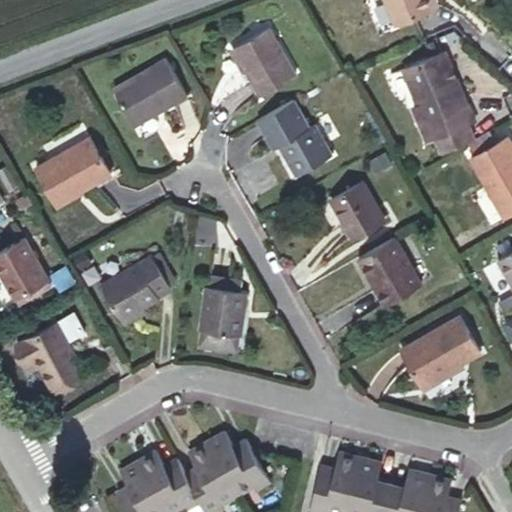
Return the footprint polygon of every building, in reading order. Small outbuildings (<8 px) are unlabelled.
[(433,3),(432,0),(386,0),(396,21),(433,3)] [(232,51),(258,100),(296,80),(269,31),(232,51)] [(413,108),(425,140),(433,137),(467,123),(475,120),(468,104),(465,105),(444,52),(402,68),(417,106),(413,108)] [(110,89),(132,126),(185,94),(163,58),(110,89)] [(308,131),(292,104),(262,121),(257,124),(274,152),(281,147),(287,156),(283,158),(296,181),(333,161),(313,128),(308,131)] [(433,137),(439,151),(472,137),(467,123),(433,137)] [(511,148),(507,140),(469,161),(501,218),(511,211),(511,148)] [(54,207),(82,193),(112,176),(92,141),(36,173),(54,207)] [(331,204),(353,243),(386,224),(363,185),(331,204)] [(83,196),(82,193),(54,207),(56,211),(83,196)] [(0,250),(0,287),(9,302),(46,281),(21,238),(0,250)] [(396,240),(359,262),(386,310),(424,288),(396,240)] [(158,252),(152,255),(169,288),(176,284),(158,252)] [(511,254),(498,262),(511,286),(511,254)] [(118,323),(123,320),(145,308),(158,301),(156,298),(170,290),(169,288),(152,255),(97,285),(118,323)] [(208,278),(207,289),(238,293),(240,283),(208,278)] [(46,281),(9,302),(12,309),(50,288),(46,281)] [(238,293),(207,289),(204,288),(198,332),(200,333),(225,336),(240,338),(246,295),(238,293)] [(145,308),(123,320),(125,324),(147,312),(145,308)] [(69,313),(52,323),(64,343),(80,333),(69,313)] [(404,352),(425,390),(464,367),(485,355),(463,318),(404,352)] [(52,323),(16,343),(28,365),(33,362),(48,388),(62,379),(79,369),(64,343),(52,323)] [(225,336),(200,333),(198,348),(201,352),(219,354),(223,351),(225,336)] [(28,365),(16,343),(11,346),(23,368),(28,365)] [(464,367),(425,390),(427,393),(466,371),(464,367)] [(65,386),(62,379),(48,388),(51,394),(65,386)] [(142,505),(130,511),(181,511),(189,508),(191,511),(195,511),(209,504),(213,511),(228,511),(234,509),(231,503),(266,484),(269,489),(285,480),(270,451),(254,461),(249,452),(237,430),(201,450),(213,471),(218,480),(202,490),(197,481),(194,475),(177,486),(172,476),(161,456),(125,475),(137,496),(142,505)] [(254,461),(270,451),(265,443),(249,452),(254,461)] [(373,493),(375,483),(381,460),(342,450),(336,473),(333,483),(315,478),(307,510),(316,511),(326,511),(328,509),(339,511),(448,511),(451,503),(457,479),(417,470),(411,492),(409,502),(373,493)] [(189,467),(172,476),(177,486),(194,475),(189,467)] [(333,483),(336,473),(318,468),(315,478),(333,483)] [(218,480),(213,471),(197,481),(202,490),(218,480)] [(411,492),(375,483),(373,493),(409,502),(411,492)] [(120,506),(123,511),(130,511),(142,505),(137,496),(120,506)] [(467,511),(469,508),(451,503),(448,511),(467,511)]
